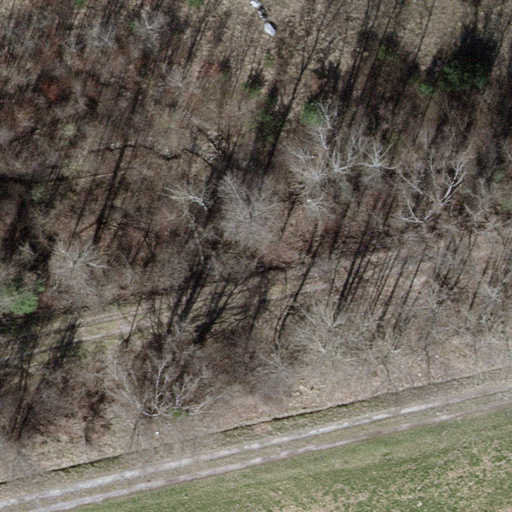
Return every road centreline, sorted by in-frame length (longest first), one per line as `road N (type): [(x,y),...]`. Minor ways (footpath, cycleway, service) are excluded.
road 1 (track): [(511,242),(0,358)]
road 2 (track): [(10,511),(511,396)]
